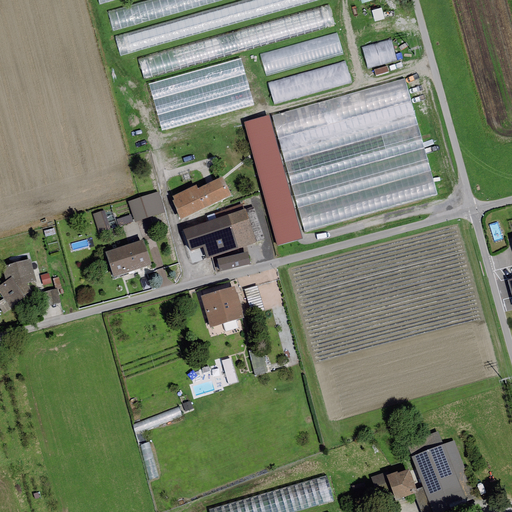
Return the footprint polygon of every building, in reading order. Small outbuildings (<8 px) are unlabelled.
[(154,0),(110,13),(115,32),(228,0),(154,0)] [(250,0),(117,38),(123,57),(324,0),(250,0)] [(328,7),(142,59),(147,79),(334,27),(328,7)] [(336,37),(150,89),(156,109),(342,57),(336,37)] [(392,41),(364,49),(369,68),(398,59),(392,41)] [(344,65),(157,117),(163,137),(350,85),(344,65)] [(405,79),(272,116),(305,232),(437,195),(405,79)] [(270,118),(244,124),(277,246),(302,239),(270,118)] [(196,185),(172,196),(174,200),(172,201),(180,220),(231,196),(222,177),(197,188),(196,185)] [(158,192),(128,201),(135,222),(165,213),(158,192)] [(206,216),(208,221),(244,209),(242,204),(206,216)] [(208,221),(183,229),(190,251),(203,247),(206,259),(256,243),(245,209),(244,209),(208,221)] [(104,210),(92,214),(99,235),(111,231),(104,210)] [(131,215),(116,219),(118,227),(133,222),(131,215)] [(167,218),(151,219),(152,229),(168,229),(167,218)] [(54,228),(44,231),(45,237),(55,235),(54,228)] [(105,252),(113,277),(151,265),(143,240),(105,252)] [(247,252),(217,259),(219,271),(250,265),(247,252)] [(36,281),(30,259),(2,265),(5,281),(0,284),(0,293),(4,298),(10,307),(25,297),(23,296),(31,290),(26,282),(36,281)] [(165,268),(155,272),(161,287),(171,283),(165,268)] [(48,273),(40,275),(43,285),(51,283),(48,273)] [(59,277),(52,279),(55,289),(57,289),(58,290),(62,289),(59,277)] [(201,297),(210,327),(243,318),(234,287),(201,297)] [(251,310),(264,308),(259,287),(247,289),(251,310)] [(55,289),(41,293),(44,307),(61,303),(58,290),(57,289),(55,289)] [(11,309),(10,307),(4,298),(0,300),(0,309),(4,314),(11,309)] [(249,352),(254,376),(269,372),(263,349),(249,352)] [(223,361),(230,385),(240,382),(232,358),(223,361)] [(179,406),(132,424),(137,436),(184,418),(179,406)] [(432,511),(445,511),(467,504),(466,502),(474,499),(453,440),(442,445),(437,433),(407,444),(423,486),(432,511)] [(149,441),(139,444),(148,478),(158,475),(149,441)] [(420,511),(432,511),(423,486),(416,489),(409,469),(398,473),(397,472),(388,475),(386,472),(370,478),(376,496),(391,490),(395,500),(414,494),(420,511)] [(326,476),(209,510),(209,511),(294,511),(334,501),(326,476)]
